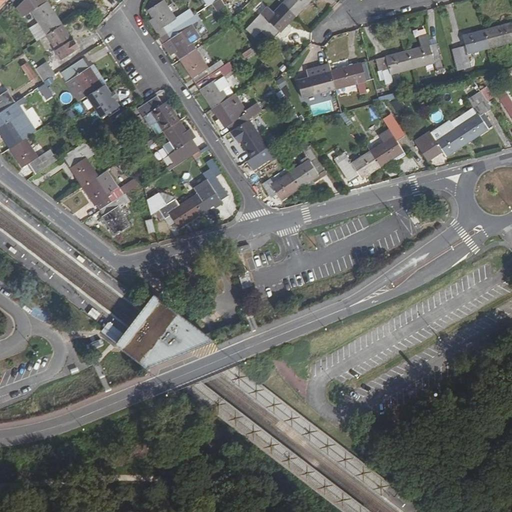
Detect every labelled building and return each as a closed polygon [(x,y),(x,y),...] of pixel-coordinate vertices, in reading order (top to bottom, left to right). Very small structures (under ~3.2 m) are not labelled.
[(17,0),(15,2),(14,3),(22,11),(38,0),(17,0)] [(62,25),(46,0),(38,0),(22,11),(27,19),(34,14),(40,23),(31,28),(39,41),(48,35),(62,25)] [(150,10),(166,36),(188,21),(185,16),(177,20),(163,0),(152,0),(154,2),(151,3),(154,8),(150,10)] [(286,0),(283,4),(296,16),(311,0),(286,0)] [(286,26),(296,16),(283,4),(273,14),(266,7),(255,19),(263,27),(269,22),(279,33),(286,26)] [(177,52),(182,61),(197,51),(184,31),(191,27),(188,21),(166,36),(170,42),(165,45),(172,55),(177,52)] [(511,24),(486,31),(491,49),(511,43),(511,24)] [(72,41),(62,25),(48,35),(58,50),(56,52),(62,61),(80,49),(74,40),(72,41)] [(289,29),(286,26),(279,33),(282,35),(289,29)] [(491,49),(486,31),(464,37),(467,51),(460,53),(463,65),(470,63),(468,55),(491,49)] [(423,48),(409,52),(414,69),(436,64),(438,72),(441,71),(442,74),(445,73),(437,44),(431,46),(429,36),(421,38),(423,48)] [(182,61),(198,85),(220,70),(217,64),(209,69),(197,51),(182,61)] [(391,75),(414,69),(409,52),(387,58),(388,66),(382,67),(387,86),(393,84),(391,75)] [(463,65),(460,53),(455,54),(458,66),(463,65)] [(76,78),(88,96),(102,87),(85,59),(63,73),(69,83),(76,78)] [(36,66),(42,80),(54,75),(48,61),(36,66)] [(329,66),(331,73),(353,67),(346,61),(329,66)] [(365,83),(375,80),(370,63),(353,67),(331,73),(336,91),(359,85),(361,95),(368,93),(365,83)] [(33,65),(29,68),(35,77),(39,74),(33,65)] [(307,72),(309,79),(310,79),(331,73),(329,66),(307,72)] [(204,94),(214,110),(229,100),(217,81),(224,76),(220,70),(198,85),(204,94)] [(309,79),(298,82),(303,100),(336,91),(331,73),(310,79),(309,79)] [(275,81),(280,88),(287,84),(282,76),(275,81)] [(88,96),(87,97),(102,118),(120,106),(105,85),(102,87),(88,96)] [(0,114),(15,105),(7,95),(0,99),(0,98),(0,114)] [(479,115),(457,130),(466,145),(489,130),(481,117),(490,111),(483,99),(479,101),(475,95),(469,98),(479,115)] [(152,113),(165,132),(180,122),(167,103),(164,105),(159,96),(140,109),(145,118),(152,113)] [(214,110),(230,134),(234,132),(251,121),(261,114),(258,109),(242,119),(229,100),(214,110)] [(511,104),(510,101),(503,105),(511,118),(511,104)] [(21,116),(15,105),(0,114),(0,128),(1,130),(0,129),(0,131),(11,149),(26,139),(14,121),(21,116)] [(393,139),(371,153),(381,168),(405,153),(396,139),(402,136),(392,120),(386,123),(391,130),(389,132),(393,139)] [(251,121),(234,132),(251,161),(268,149),(251,121)] [(181,158),(185,162),(200,152),(180,122),(165,132),(177,152),(168,157),(172,164),(181,158)] [(431,132),(415,142),(428,162),(444,152),(448,157),(466,145),(457,130),(452,123),(440,130),(444,138),(437,142),(431,132)] [(11,149),(23,168),(29,165),(37,176),(57,163),(49,152),(38,159),(26,139),(11,149)] [(86,159),(96,152),(85,144),(73,152),(76,157),(80,154),(84,160),(80,163),(72,168),(84,187),(99,177),(86,159)] [(276,154),(271,147),(268,149),(251,161),(249,162),(253,169),(276,154)] [(310,161),(291,174),(301,189),(313,181),(320,176),(312,164),(317,160),(310,148),(304,152),(310,161)] [(363,180),(381,168),(371,153),(353,164),(345,153),(335,159),(350,181),(359,175),(363,180)] [(325,173),(317,160),(312,164),(320,176),(325,173)] [(291,174),(288,169),(264,185),(273,199),(279,195),(283,201),(301,189),(291,174)] [(211,185),(192,198),(202,214),(221,201),(220,199),(214,190),(221,186),(211,170),(204,174),(211,185)] [(98,205),(102,211),(126,195),(122,189),(121,190),(108,171),(99,177),(84,187),(96,206),(98,205)] [(328,176),(325,173),(320,176),(313,181),(315,184),(328,176)] [(227,194),(221,186),(214,190),(220,199),(227,194)] [(158,194),(148,200),(152,215),(158,211),(165,220),(171,217),(179,229),(202,214),(192,198),(182,205),(177,199),(166,206),(158,194)] [(129,200),(126,195),(102,211),(100,212),(116,237),(132,227),(119,207),(129,200)] [(150,236),(157,234),(153,221),(147,223),(150,236)] [(248,274),(239,277),(243,291),(253,288),(248,274)] [(119,340),(116,343),(131,354),(149,369),(162,363),(182,354),(192,350),(199,347),(217,344),(208,337),(168,306),(153,295),(147,302),(144,307),(130,325),(123,334),(119,340)] [(90,307),(87,314),(96,318),(99,312),(90,307)] [(234,364),(216,373),(378,498),(389,484),(234,364)] [(197,381),(178,389),(339,511),(367,511),(368,511),(197,381)]
